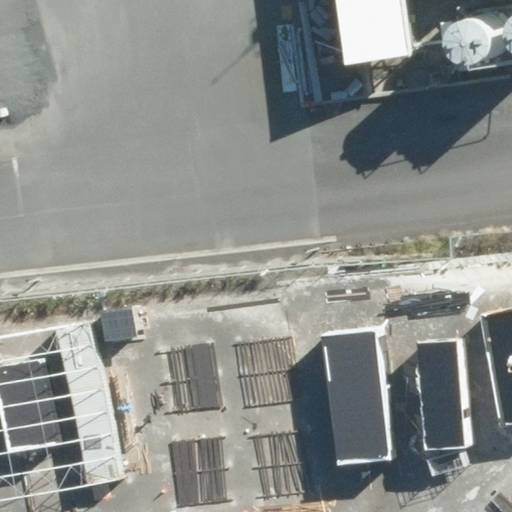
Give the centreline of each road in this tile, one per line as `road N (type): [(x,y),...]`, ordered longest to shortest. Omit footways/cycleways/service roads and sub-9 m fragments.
road 1 (track): [(328,511),(511,439)]
road 2 (track): [(90,511),(157,499),(215,511)]
